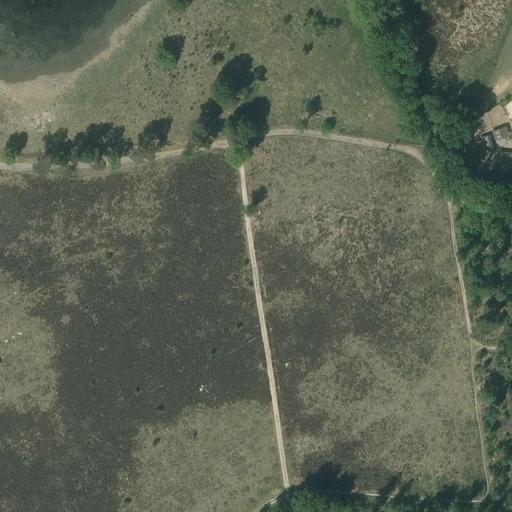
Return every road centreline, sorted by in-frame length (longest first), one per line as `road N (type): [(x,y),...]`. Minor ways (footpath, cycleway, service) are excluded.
road 1 (track): [(450,198),(415,151),(289,132),(109,162),(0,166)]
road 2 (track): [(511,505),(287,496),(258,511)]
